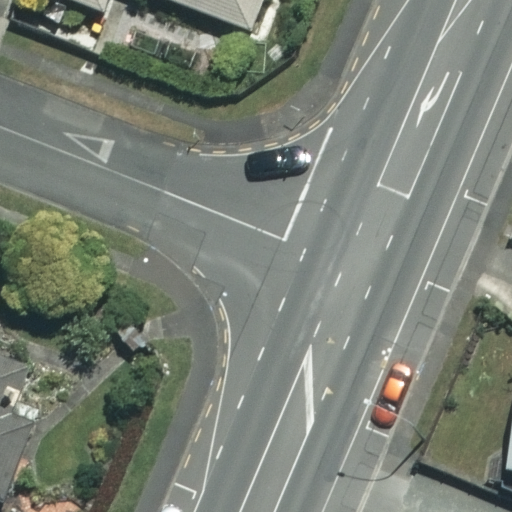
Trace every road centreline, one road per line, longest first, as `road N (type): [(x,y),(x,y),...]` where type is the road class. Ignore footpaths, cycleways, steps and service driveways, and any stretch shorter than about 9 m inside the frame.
road 1 (residential): [(362,270),(0,125)]
road 2 (secondary): [(477,0),(362,270)]
road 3 (secondary): [(362,270),(258,511)]
